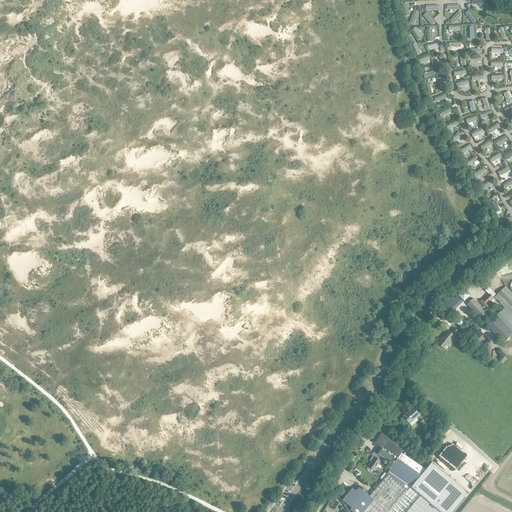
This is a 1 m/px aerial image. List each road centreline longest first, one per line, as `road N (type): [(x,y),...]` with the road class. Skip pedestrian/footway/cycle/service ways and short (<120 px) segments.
road 1 (secondary): [(281,509),(418,312),(511,239)]
road 2 (unknown): [(159,511),(151,492),(110,480),(91,481),(46,511)]
